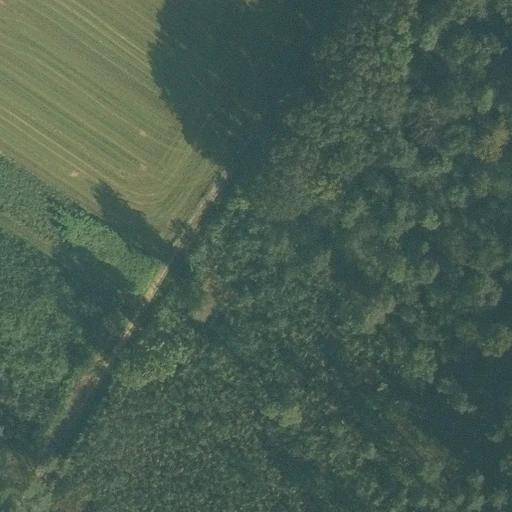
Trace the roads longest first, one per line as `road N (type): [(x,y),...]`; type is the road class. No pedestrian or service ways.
road 1 (track): [(12,511),(332,0)]
road 2 (track): [(139,311),(0,221)]
